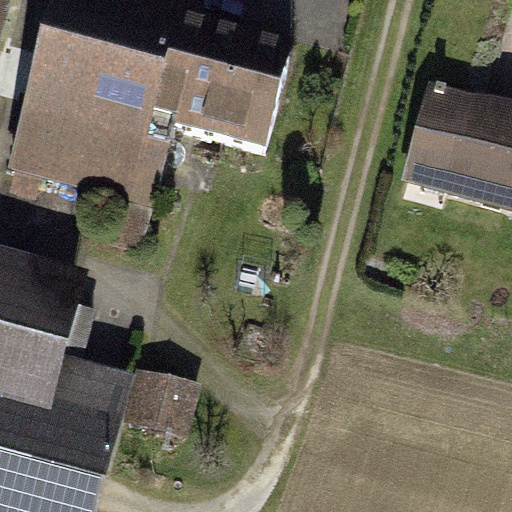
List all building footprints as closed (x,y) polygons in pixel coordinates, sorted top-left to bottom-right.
[(303,43),(139,0),(57,0),(0,205),(148,241),(172,143),(276,168),(303,43)] [(0,0),(0,82),(23,0),(0,0)] [(511,107),(431,88),(407,188),(511,214),(511,107)] [(96,280),(0,254),(0,410),(57,426),(71,373),(96,280)] [(0,410),(0,511),(102,511),(134,390),(71,373),(57,426),(0,410)] [(144,431),(199,444),(212,389),(157,376),(144,431)]
